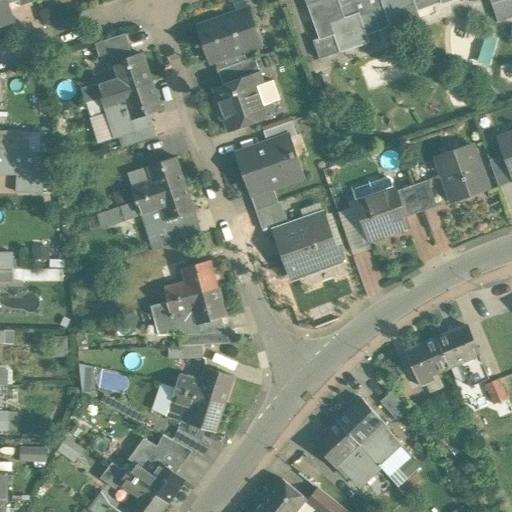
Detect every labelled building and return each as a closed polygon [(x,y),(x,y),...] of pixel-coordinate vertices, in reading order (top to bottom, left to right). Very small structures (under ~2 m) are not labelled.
[(0,0),(0,25),(12,22),(8,10),(21,6),(19,0),(0,0)] [(511,0),(305,0),(319,39),(313,41),(320,59),(370,42),(367,34),(390,26),(391,28),(393,27),(392,25),(417,17),(418,19),(420,18),(418,10),(440,2),(441,4),(443,3),(442,2),(446,0),(470,0),(471,3),(480,0),(492,0),(493,1),(491,2),(498,23),(500,22),(500,21),(511,16),(511,0)] [(248,10),(199,27),(211,59),(214,58),(243,48),(260,42),(248,10)] [(126,32),(95,42),(100,56),(110,53),(130,46),(126,32)] [(142,53),(134,56),(130,46),(110,53),(118,77),(98,83),(102,97),(151,81),(142,53)] [(243,48),(214,58),(218,70),(247,60),(243,48)] [(247,60),(218,70),(223,85),(252,75),(253,76),(261,73),(255,57),(247,60)] [(223,85),(215,88),(230,129),(275,114),(271,102),(280,99),(273,80),(264,83),(261,73),(253,76),(252,75),(223,85)] [(151,81),(102,97),(110,122),(115,124),(160,108),(151,81)] [(292,120),(264,130),(268,143),(289,136),(289,137),(297,135),(292,120)] [(153,124),(119,136),(122,147),(157,136),(153,124)] [(511,134),(499,139),(504,153),(511,175),(511,134)] [(268,143),(238,154),(252,192),(252,193),(273,185),(302,175),(289,137),(289,136),(268,143)] [(471,144),(438,156),(453,199),(487,187),(471,144)] [(511,175),(504,153),(489,158),(499,185),(511,180),(511,175)] [(176,156),(148,165),(153,179),(157,193),(185,183),(176,156)] [(387,176),(355,187),(353,192),(355,197),(354,197),(368,238),(408,224),(405,216),(396,190),(394,183),(393,184),(391,179),(387,176)] [(153,179),(132,186),(136,200),(157,193),(153,179)] [(428,179),(413,184),(422,210),(437,205),(428,179)] [(185,183),(157,193),(162,206),(142,213),(150,236),(159,233),(169,230),(166,220),(189,212),(189,213),(194,211),(185,183)] [(413,184),(396,190),(405,216),(422,210),(413,184)] [(273,185),(252,193),(252,192),(250,193),(256,209),(279,201),(273,185)] [(157,193),(136,200),(141,213),(142,213),(162,206),(157,193)] [(136,200),(128,203),(132,216),(141,213),(136,200)] [(279,201),(256,209),(263,230),(288,222),(281,201),(279,201)] [(189,212),(166,220),(169,230),(192,223),(189,213),(189,212)] [(324,213),(275,231),(291,277),(340,259),(324,213)] [(169,230),(159,233),(163,247),(198,236),(193,222),(192,223),(169,230)] [(210,260),(182,267),(186,282),(189,295),(218,287),(210,260)] [(13,266),(0,266),(0,280),(13,280),(13,266)] [(14,266),(14,279),(66,279),(66,266),(14,266)] [(186,282),(165,287),(168,301),(189,295),(186,282)] [(168,301),(151,305),(158,334),(179,333),(179,329),(222,317),(226,316),(218,287),(189,295),(168,301)] [(222,317),(179,329),(179,333),(180,345),(230,343),(222,317)] [(467,323),(436,337),(449,366),(466,358),(468,363),(462,365),(471,385),(490,376),(467,323)] [(436,337),(407,349),(422,384),(436,378),(433,373),(449,366),(436,337)] [(202,345),(180,345),(180,358),(203,357),(202,345)] [(234,376),(205,367),(201,381),(197,395),(225,404),(234,376)] [(201,381),(180,374),(175,388),(197,395),(201,381)] [(493,402),(508,396),(499,376),(484,382),(493,402)] [(197,395),(175,388),(171,401),(192,408),(197,395)] [(407,410),(393,390),(379,399),(395,418),(407,410)] [(225,404),(197,395),(192,408),(171,401),(166,416),(216,432),(225,404)] [(362,397),(338,420),(360,443),(373,431),(377,436),(387,426),(388,425),(362,397)] [(441,401),(430,407),(440,424),(451,418),(441,401)] [(338,420),(314,442),(340,470),(351,460),(347,455),(360,443),(338,420)] [(387,426),(377,436),(373,431),(360,443),(379,465),(403,443),(387,426)] [(199,439),(179,428),(172,439),(179,443),(193,451),(199,439)] [(75,459),(84,446),(67,435),(59,448),(75,459)] [(210,445),(199,439),(193,451),(199,454),(204,457),(210,445)] [(422,459),(408,441),(397,449),(411,467),(422,459)] [(193,451),(179,443),(174,454),(193,464),(199,454),(193,451)] [(379,465),(360,443),(347,455),(375,485),(387,474),(379,465)] [(21,459),(47,460),(47,445),(21,444),(21,459)] [(153,474),(135,461),(127,473),(144,485),(153,474)] [(126,472),(112,462),(100,478),(116,489),(119,485),(118,484),(126,472)] [(185,480),(161,462),(153,474),(144,485),(168,503),(185,480)] [(127,473),(126,472),(118,484),(119,485),(136,497),(127,509),(125,511),(161,511),(168,503),(144,485),(127,473)] [(294,511),(306,497),(282,478),(254,511),(294,511)] [(362,479),(353,488),(367,502),(376,492),(362,479)] [(350,511),(319,488),(307,503),(317,511),(350,511)]
